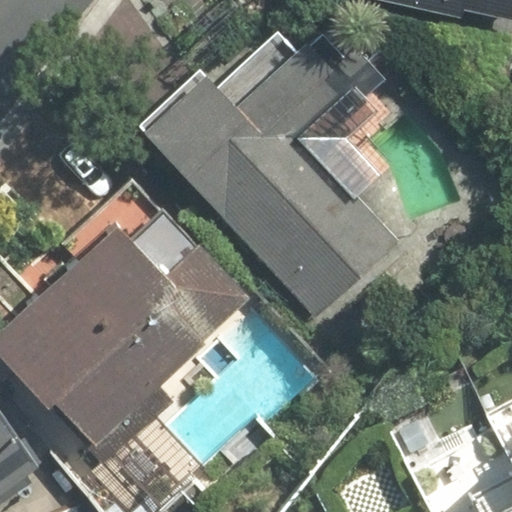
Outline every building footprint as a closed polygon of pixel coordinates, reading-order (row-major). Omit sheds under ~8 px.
[(511,0),(390,0),(509,22),(511,5),(511,0)] [(128,126),(305,314),(388,237),(286,128),(326,91),(265,27),(202,86),(187,71),(128,126)] [(0,376),(73,454),(240,297),(188,241),(147,280),(94,224),(0,312),(0,376)] [(0,511),(0,485),(30,466),(0,418),(0,511)] [(511,447),(488,460),(507,496),(511,506),(511,447)] [(474,511),(511,511),(511,506),(507,496),(474,511)]
